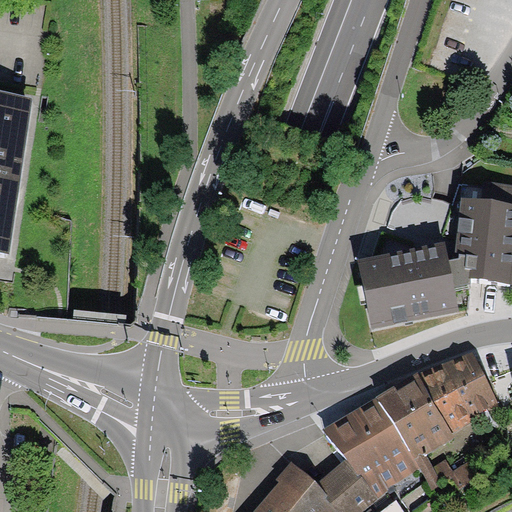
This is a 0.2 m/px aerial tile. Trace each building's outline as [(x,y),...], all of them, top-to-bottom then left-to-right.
[(0,253),(11,256),(33,103),(0,98),(0,253)] [(511,187),(464,183),(456,259),(460,259),(466,260),(466,273),(470,274),(471,282),(511,286),(511,187)] [(445,247),(360,266),(373,330),(460,314),(456,291),(470,288),(470,284),(470,274),(466,273),(466,260),(460,259),(460,264),(449,265),(445,247)] [(472,355),(442,367),(473,422),(499,407),(472,355)] [(452,434),(473,422),(442,367),(420,376),(452,434)] [(378,401),(416,462),(427,457),(455,440),(452,434),(420,376),(378,401)] [(378,401),(325,435),(346,463),(374,500),(389,488),(420,469),(378,401)] [(444,484),(427,457),(416,462),(420,469),(433,491),(444,484)] [(358,511),(374,500),(346,463),(318,487),(338,511),(358,511)] [(338,511),(318,487),(292,465),(255,511),(338,511)] [(405,511),(389,488),(374,500),(358,511),(405,511)]
